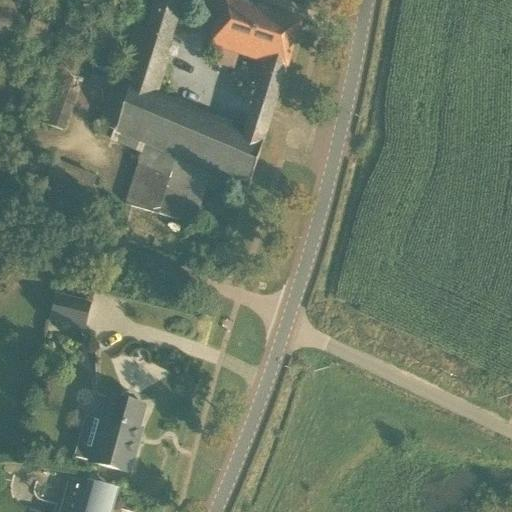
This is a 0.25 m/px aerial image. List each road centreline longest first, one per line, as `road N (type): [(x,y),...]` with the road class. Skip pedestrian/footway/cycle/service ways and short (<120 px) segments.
road 1 (tertiary): [(286,325),(359,55),(366,0)]
road 2 (track): [(286,325),(227,289),(0,202)]
road 3 (unclassified): [(511,434),(286,325)]
road 4 (tertiary): [(215,511),(286,325)]
